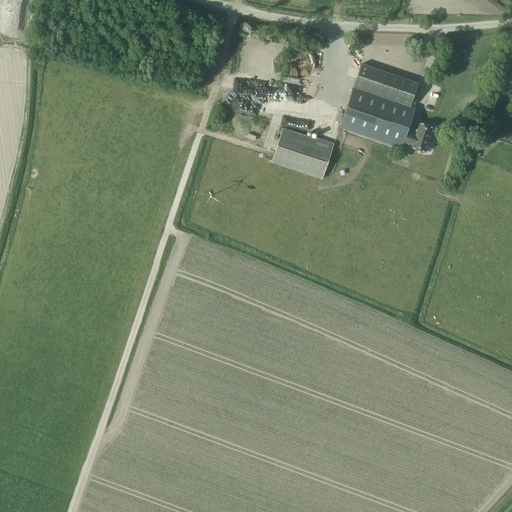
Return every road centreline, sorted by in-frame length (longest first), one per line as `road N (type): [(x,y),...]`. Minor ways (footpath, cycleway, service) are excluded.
road 1 (unclassified): [(511,23),(320,24),(209,0)]
road 2 (track): [(234,7),(156,263)]
